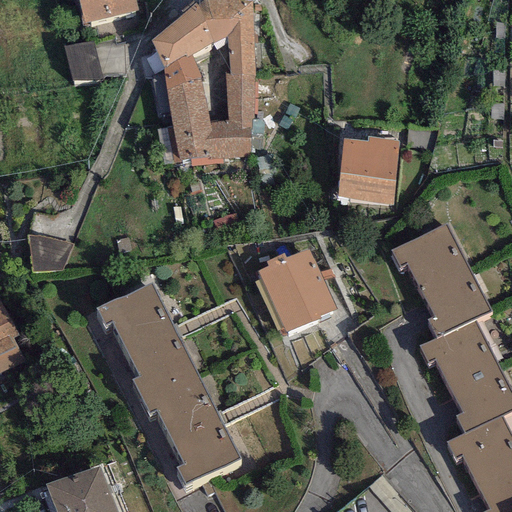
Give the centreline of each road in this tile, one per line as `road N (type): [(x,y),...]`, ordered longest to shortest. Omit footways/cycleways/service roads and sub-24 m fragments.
road 1 (residential): [(195,0),(144,37),(98,175)]
road 2 (unclassified): [(435,511),(337,388)]
